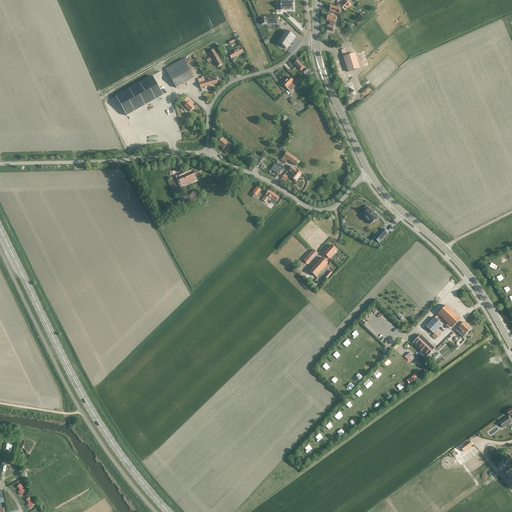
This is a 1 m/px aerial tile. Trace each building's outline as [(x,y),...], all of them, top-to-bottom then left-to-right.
[(339,14),(341,8),(331,5),(329,12),(339,14)] [(328,26),(327,30),(333,32),(337,17),(328,15),(327,21),(331,22),(330,26),(328,26)] [(294,37),(286,32),(282,37),(281,37),(279,40),(280,40),(280,41),(287,46),(294,37)] [(231,59),(243,52),(239,46),(232,50),(233,52),(229,54),(231,59)] [(217,67),(221,65),(213,50),(209,52),(208,53),(209,57),(211,56),(217,67)] [(348,72),(360,68),(355,54),(347,56),(343,58),(348,72)] [(165,69),(176,88),(194,78),(183,59),(165,69)] [(302,70),(305,67),(298,60),(294,64),(301,70),(302,70)] [(152,76),(116,97),(126,116),(163,95),(152,76)] [(283,84),(288,89),(290,91),(298,83),(300,85),(302,83),(297,79),(294,82),(289,77),(283,84)] [(198,79),(200,88),(218,83),(216,78),(211,80),(210,79),(208,79),(208,80),(203,82),(202,78),(198,79)] [(350,80),(347,82),(353,96),(356,94),(350,80)] [(184,110),(186,108),(190,112),(194,107),(191,104),(193,102),(188,97),(179,105),(184,110)] [(294,108),(288,99),(284,102),(291,110),(294,108)] [(226,154),(230,150),(225,146),(228,143),(223,139),(217,144),(222,149),(222,150),(226,154)] [(295,165),(298,160),(287,152),(282,158),(279,156),(275,162),(278,165),(281,160),(285,163),(288,160),(295,165)] [(262,156),(255,166),(259,168),(262,164),(261,164),(265,158),(262,156)] [(274,165),(271,169),(278,174),(281,170),(274,165)] [(301,174),(292,167),(291,167),(289,170),(293,174),(290,178),(295,182),(301,174)] [(194,178),(201,174),(199,170),(192,173),(191,172),(177,179),(181,187),(195,181),(194,178)] [(167,181),(172,191),(177,188),(172,179),(167,181)] [(257,187),(253,193),(257,196),(261,190),(257,187)] [(275,202),(278,198),(268,190),(261,199),(265,202),(269,197),(275,202)] [(178,197),(181,204),(187,201),(183,194),(178,197)] [(368,209),(362,214),(370,224),(377,218),(374,215),(375,215),(373,212),(372,213),(368,209)] [(382,229),(373,238),(379,243),(388,234),(382,229)] [(324,254),(328,258),(336,250),(332,246),(324,254)] [(318,254),(313,250),(308,256),(312,260),(318,254)] [(321,257),(309,271),(315,276),(327,263),(321,257)] [(460,319),(445,306),(437,314),(452,328),(460,319)] [(434,318),(425,327),(433,334),(441,325),(434,318)] [(470,329),(463,322),(456,329),(459,332),(459,331),(461,334),(462,332),(465,335),(470,329)] [(435,331),(431,336),(434,340),(439,335),(435,331)] [(420,335),(412,343),(427,357),(435,349),(420,335)] [(507,417),(499,423),(503,428),(511,422),(507,417)] [(29,455),(35,442),(23,437),(19,432),(18,433),(23,441),(21,446),(21,447),(21,448),(22,449),(23,449),(24,450),(24,451),(24,452),(25,452),(29,455)] [(458,454),(471,445),(468,442),(456,450),(458,454)]
